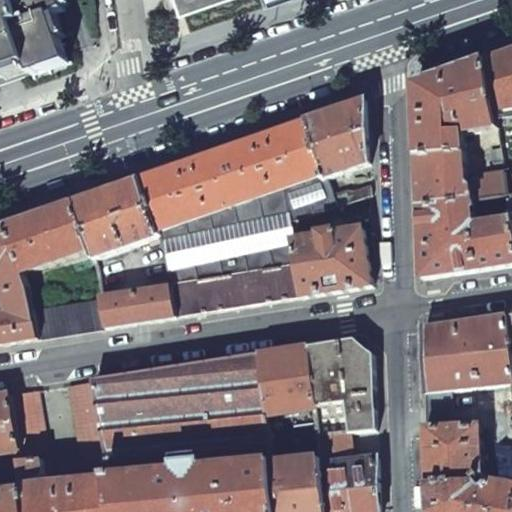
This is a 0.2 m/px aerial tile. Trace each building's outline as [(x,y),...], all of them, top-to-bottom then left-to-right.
[(0,0),(0,80),(31,69),(35,78),(70,65),(53,17),(67,13),(62,0),(0,0)] [(225,0),(178,0),(183,14),(225,0)] [(197,45),(194,38),(174,45),(175,49),(177,53),(197,45)] [(511,54),(489,63),(497,114),(511,111),(511,54)] [(421,197),(421,210),(469,203),(467,157),(466,137),(499,130),(497,114),(489,63),(453,75),(417,87),(421,197)] [(327,178),(328,181),(367,167),(372,166),(370,104),(309,124),(327,178)] [(303,106),(285,112),(288,119),(306,113),(305,110),(303,106)] [(144,182),(162,235),(327,178),(309,124),(226,153),(187,166),(144,182)] [(473,178),(474,202),(476,202),(510,197),(508,180),(507,175),(505,161),(493,163),(496,176),(473,178)] [(166,249),(172,286),(299,266),(295,244),(292,224),(337,209),(333,196),(328,181),(327,178),(162,235),(163,239),(166,249)] [(92,252),(95,262),(163,239),(162,235),(144,182),(116,191),(77,204),(92,252)] [(333,196),(337,209),(371,197),(374,196),(373,188),(355,195),(348,193),(333,196)] [(424,281),(511,267),(511,223),(473,229),(471,212),(477,211),(476,202),(474,202),(469,203),(421,210),(423,246),(424,281)] [(9,228),(26,276),(92,252),(77,204),(9,228)] [(0,231),(0,348),(1,348),(41,342),(35,313),(31,293),(26,276),(9,228),(0,231)] [(299,266),(305,300),(376,289),(366,232),(338,237),(337,232),(321,234),(321,240),(295,244),(299,266)] [(299,266),(172,286),(174,290),(179,320),(305,300),(299,266)] [(104,301),(110,331),(121,329),(163,323),(179,320),(174,290),(142,295),(141,290),(112,295),(111,287),(102,288),(104,301)] [(35,313),(41,342),(110,331),(104,301),(35,313)] [(426,330),(428,396),(453,394),(507,389),(511,388),(511,350),(509,318),(471,323),(426,330)] [(348,405),(351,436),(378,434),(377,396),(376,358),(358,342),(310,349),(317,408),(348,405)] [(263,357),(270,420),(317,412),(317,408),(310,349),(287,353),(263,357)] [(220,364),(180,370),(146,376),(97,383),(112,481),(112,482),(182,475),(181,469),(205,467),(206,472),(275,466),(270,420),(263,357),(220,364)] [(70,388),(84,484),(112,481),(97,383),(70,388)] [(502,417),(511,416),(511,388),(507,389),(508,408),(501,409),(502,417)] [(22,451),(24,466),(44,463),(50,462),(40,393),(13,397),(22,451)] [(428,396),(428,413),(453,412),(453,394),(428,396)] [(0,454),(22,451),(13,397),(0,398),(0,454)] [(317,412),(321,439),(344,437),(351,436),(348,405),(317,408),(317,412)] [(270,420),(275,466),(323,461),(321,439),(317,412),(270,420)] [(428,413),(429,430),(454,430),(453,412),(428,413)] [(454,430),(429,430),(431,510),(431,511),(511,511),(511,487),(494,483),(484,491),(478,484),(485,478),(484,429),(454,430)] [(323,461),(324,468),(348,464),(344,437),(321,439),(323,461)] [(324,468),(328,511),(381,511),(381,460),(348,464),(324,468)] [(275,466),(279,511),(328,511),(324,468),(323,461),(275,466)] [(26,493),(28,511),(116,511),(112,482),(112,481),(84,484),(38,490),(38,484),(45,476),(44,463),(24,466),(26,493)] [(279,511),(275,466),(206,472),(205,467),(181,469),(182,475),(112,482),(116,511),(279,511)] [(0,511),(28,511),(26,493),(11,494),(11,490),(0,490),(0,511)]
